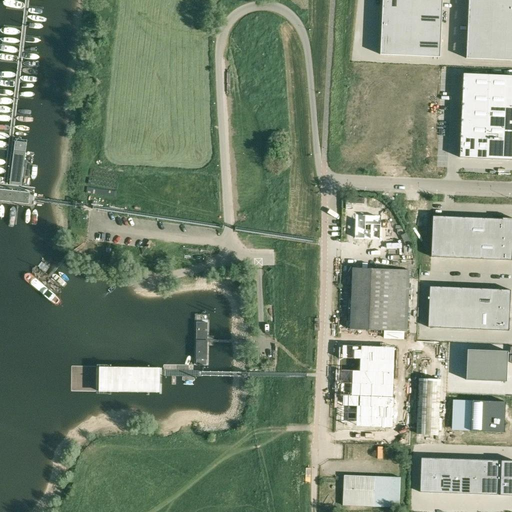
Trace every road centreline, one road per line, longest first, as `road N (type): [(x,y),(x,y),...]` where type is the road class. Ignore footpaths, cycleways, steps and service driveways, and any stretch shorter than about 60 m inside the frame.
road 1 (unclassified): [(237,254),(229,233),(219,42),(239,12),(255,5),(286,12),(308,46),(326,182),(511,188)]
road 2 (unknown): [(443,0),(431,186)]
